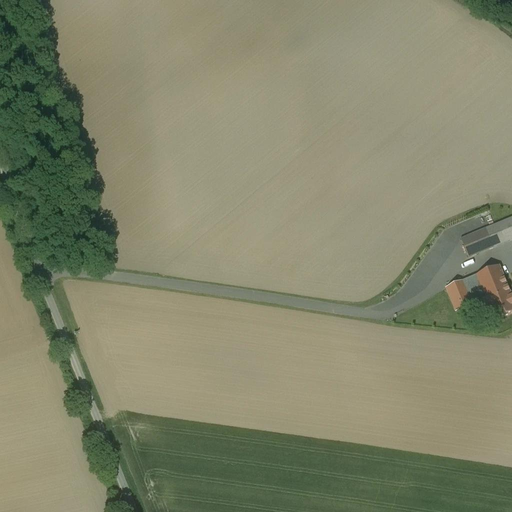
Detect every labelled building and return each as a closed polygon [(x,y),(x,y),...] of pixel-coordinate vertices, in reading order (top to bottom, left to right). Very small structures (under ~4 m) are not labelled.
[(511,219),(485,231),(492,248),(511,240),(511,219)] [(485,231),(461,241),(468,258),(492,248),(485,231)] [(511,296),(500,267),(476,276),(486,300),(495,321),(511,313),(511,296)] [(486,300),(476,276),(463,282),(473,305),(486,300)] [(473,305),(463,282),(446,289),(456,313),(473,305)]
